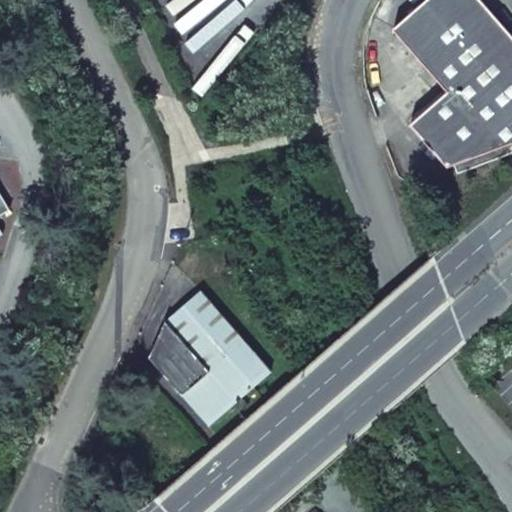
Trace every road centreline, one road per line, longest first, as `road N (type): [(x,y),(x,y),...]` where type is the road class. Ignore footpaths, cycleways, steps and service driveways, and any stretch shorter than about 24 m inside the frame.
road 1 (unclassified): [(511,473),(423,352),(356,195),(329,33),(338,0)]
road 2 (primary): [(511,226),(180,511)]
road 3 (primary): [(244,511),(511,277)]
